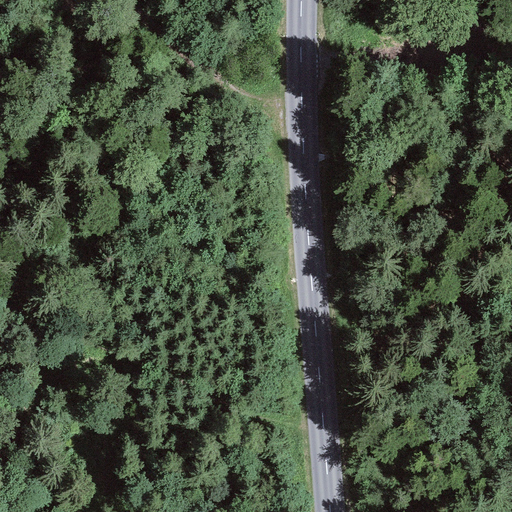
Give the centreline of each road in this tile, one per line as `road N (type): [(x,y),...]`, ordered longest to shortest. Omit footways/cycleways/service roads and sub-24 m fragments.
road 1 (tertiary): [(332,511),(307,181),(304,0)]
road 2 (track): [(303,61),(511,72)]
